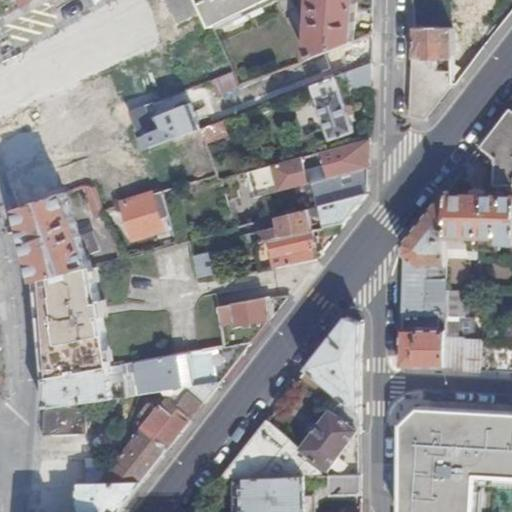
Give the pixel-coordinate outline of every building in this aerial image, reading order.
[(202,0),(207,12),(213,24),(214,27),(272,0),(202,0)] [(294,2),(293,0),(284,0),(281,2),(285,13),(286,12),(297,7),(294,2)] [(357,0),(313,0),(314,0),(310,0),(305,0),(304,12),(306,11),(306,16),(312,17),(309,58),(355,40),(356,19),(357,0)] [(297,7),(286,12),(297,37),(305,34),(299,22),(297,7)] [(112,30),(74,45),(90,86),(129,71),(112,30)] [(455,31),(412,36),(410,78),(409,118),(421,121),(430,121),(456,88),(455,73),(441,73),(441,67),(432,66),(432,60),(455,60),(455,35),(455,31)] [(0,85),(0,128),(81,93),(65,57),(0,85)] [(339,76),(343,93),(354,90),(372,90),(372,63),(339,76)] [(221,96),(243,86),(235,70),(213,80),(221,96)] [(343,93),(339,76),(304,90),(306,96),(311,96),(316,94),(332,140),(357,132),(349,111),(343,93)] [(306,96),(304,90),(297,92),(300,98),(306,96)] [(300,98),(297,92),(291,95),(293,101),(300,98)] [(130,112),(135,124),(146,150),(201,129),(192,104),(157,116),(162,130),(151,135),(148,127),(154,124),(147,106),(130,112)] [(511,105),(511,104),(494,126),(481,145),(494,156),(493,186),(498,193),(511,193),(511,105)] [(226,120),(201,129),(206,143),(231,133),(226,120)] [(371,155),(371,139),(235,176),(241,195),(253,192),(254,199),(264,197),(312,183),(326,181),(325,177),(331,175),(332,178),(370,168),(371,155)] [(370,183),(370,168),(332,178),(331,175),(325,177),(326,181),(312,183),(319,207),(369,195),(370,195),(370,183)] [(163,192),(198,181),(195,171),(158,182),(161,193),(163,192)] [(402,248),(409,256),(424,268),(431,269),(450,269),(444,185),(435,199),(430,205),(422,212),(402,237),(402,248)] [(493,186),(444,185),(450,269),(450,280),(449,292),(473,292),(474,250),(504,251),(504,246),(511,245),(511,193),(498,193),(493,186)] [(88,186),(84,188),(95,220),(106,217),(104,211),(96,188),(88,186)] [(156,209),(167,206),(163,192),(161,193),(152,196),(156,209)] [(253,192),(241,195),(242,202),(254,199),(253,192)] [(66,194),(19,210),(28,248),(37,283),(40,282),(49,279),(93,268),(89,255),(101,251),(98,243),(94,244),(91,239),(84,241),(66,194)] [(353,216),(369,195),(319,207),(278,217),(280,228),(244,236),(245,246),(258,244),(313,232),(311,219),(318,218),(326,222),(328,229),(346,225),(353,216)] [(152,196),(128,203),(138,237),(162,230),(156,209),(152,196)] [(316,242),(314,232),(313,232),(258,244),(263,270),(315,260),(313,249),(317,249),(316,242)] [(212,253),(194,257),(198,277),(215,274),(216,274),(212,253)] [(406,317),(434,318),(449,318),(449,292),(450,280),(431,280),(431,269),(424,268),(409,256),(407,278),(406,317)] [(102,265),(93,268),(49,279),(51,303),(53,330),(54,357),(56,378),(110,368),(121,366),(109,319),(115,318),(111,299),(105,301),(102,265)] [(450,280),(450,269),(431,269),(431,280),(450,280)] [(448,333),(448,369),(447,371),(461,372),(492,373),(500,374),(501,344),(491,344),(487,343),(487,330),(483,330),(483,325),(478,324),(478,318),(472,318),(473,292),(449,292),(449,318),(448,333)] [(273,308),(272,299),(220,308),(222,325),(235,323),(237,328),(246,327),(238,338),(224,339),(225,347),(254,342),(274,316),(273,308)] [(343,311),(301,365),(339,395),(328,408),(362,434),(363,366),(365,320),(343,311)] [(434,318),(406,317),(405,331),(434,332),(434,318)] [(235,323),(222,325),(224,339),(238,338),(246,327),(237,328),(235,323)] [(448,333),(434,332),(405,331),(405,351),(404,368),(448,369),(448,333)] [(222,383),(254,342),(225,347),(137,363),(143,393),(163,391),(187,388),(222,383)] [(143,393),(137,363),(121,366),(123,380),(126,396),(143,393)] [(56,378),(47,379),(47,384),(46,398),(46,408),(77,404),(76,393),(79,394),(82,394),(86,392),(87,403),(88,402),(127,398),(126,396),(123,380),(112,382),(110,368),(56,378)] [(298,445),(332,472),(347,454),(362,434),(328,408),(298,445)] [(475,432),(476,411),(413,408),(401,418),(401,427),(434,430),(466,432),(475,432)] [(282,431),(266,419),(219,478),(234,480),(252,480),(290,437),(282,431)] [(436,474),(454,475),(455,453),(465,454),(466,432),(434,430),(433,452),(401,450),(401,457),(402,472),(436,474)] [(298,445),(290,437),(252,480),(306,478),(305,462),(322,473),(322,477),(331,477),(332,472),(298,445)] [(305,462),(306,478),(322,477),(322,473),(305,462)] [(435,489),(436,474),(402,472),(401,487),(435,489)] [(362,496),(363,476),(331,477),(331,496),(362,496)] [(252,480),(234,480),(235,500),(234,511),(306,511),(306,497),(306,478),(252,480)] [(511,511),(511,479),(482,478),(480,478),(478,511),(511,511)] [(316,511),(317,497),(306,497),(306,511),(316,511)]
